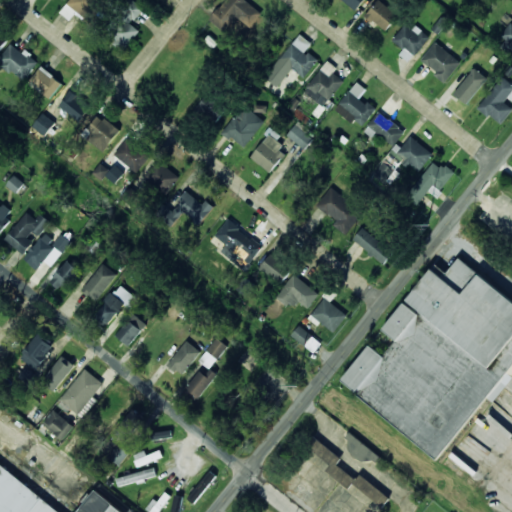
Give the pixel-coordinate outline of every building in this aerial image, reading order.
[(70,0),(60,12),(70,20),(78,12),(86,19),(101,0),(70,0)] [(140,31),(131,24),(144,8),(134,0),(105,37),(124,52),(140,31)] [(227,35),(255,10),(246,0),(227,0),(210,16),(227,35)] [(365,0),(343,0),(355,11),(365,0)] [(386,31),(398,16),(378,0),(366,15),(386,31)] [(393,41),(403,49),(399,55),(410,63),(430,37),(408,20),(393,41)] [(501,47),(511,54),(511,22),(501,36),(506,40),(501,47)] [(0,50),(9,38),(0,32),(0,50)] [(278,87),(292,68),(306,78),(319,61),(306,51),(312,43),(299,34),(266,78),(278,87)] [(462,63),(436,42),(420,61),(446,82),(462,63)] [(39,62),(23,48),(20,51),(12,44),(0,58),(0,62),(23,82),(39,62)] [(334,72),(337,68),(329,61),(304,91),(323,107),(345,81),(334,72)] [(29,82),(50,98),(62,83),(42,66),(29,82)] [(488,78),(474,68),(454,95),(468,105),(488,78)] [(501,125),(511,110),(511,85),(502,78),(479,108),(501,125)] [(367,90),(357,82),(336,108),(361,129),(376,110),(361,97),(367,90)] [(91,107),(72,91),(59,106),(78,123),(91,107)] [(227,105),(207,95),(199,110),(219,120),(227,105)] [(243,148),(265,122),(246,105),(223,131),(243,148)] [(394,146),(405,131),(379,112),(364,132),(372,138),(376,132),(394,146)] [(33,127),(46,136),(55,122),(43,113),(33,127)] [(87,129),(92,133),(87,139),(104,152),(120,131),(99,114),(87,129)] [(305,149),(314,138),(296,125),(287,136),(305,149)] [(250,157),(271,173),(286,154),(280,150),(286,142),(271,130),(250,157)] [(396,145),(392,151),(420,171),(433,153),(410,137),(402,148),(396,145)] [(139,173),(151,155),(127,138),(114,155),(139,173)] [(166,195),(180,177),(159,160),(144,178),(166,195)] [(420,201),(429,191),(437,197),(456,173),(445,164),(441,168),(434,162),(409,192),(420,201)] [(93,173),(102,180),(110,171),(101,163),(93,173)] [(7,185),(17,194),(25,183),(15,175),(7,185)] [(337,220),(333,225),(347,235),(363,212),(329,189),(317,207),(337,220)] [(201,225),(214,207),(206,201),(204,204),(187,192),(173,211),(164,204),(156,215),(172,228),(183,213),(201,225)] [(0,232),(14,212),(4,204),(1,207),(0,206),(0,232)] [(36,219),(27,212),(5,241),(24,255),(36,239),(50,221),(40,214),(36,219)] [(215,236),(233,250),(228,257),(246,271),(264,246),(227,220),(215,236)] [(353,240),(384,265),(394,252),(363,228),(353,240)] [(25,261),(39,270),(54,246),(64,253),(71,241),(59,234),(56,240),(43,232),(25,261)] [(260,270),(283,283),(292,269),(269,255),(260,270)] [(81,272),(68,260),(59,270),(55,266),(46,276),(63,292),(81,272)] [(440,459),(487,397),(494,403),(511,378),(511,300),(457,260),(447,273),(435,264),(406,302),(405,301),(383,330),(397,340),(384,357),(369,345),(340,384),(440,459)] [(96,301),(119,276),(105,263),(82,289),(96,301)] [(320,293),(293,275),(277,297),(294,308),(298,301),(309,308),(320,293)] [(115,294),(113,292),(95,315),(109,325),(125,305),(131,310),(139,299),(121,286),(115,294)] [(348,313),(323,298),(311,317),(336,332),(348,313)] [(130,346),(147,324),(133,313),(116,335),(130,346)] [(315,353),(322,343),(299,326),(291,336),(315,353)] [(56,346),(39,333),(17,361),(25,367),(19,374),(28,381),(56,346)] [(210,369),(228,347),(218,338),(199,360),(210,369)] [(200,350),(185,341),(169,367),(184,376),(200,350)] [(44,382),(57,391),(74,364),(61,355),(44,382)] [(102,381),(84,368),(61,402),(80,415),(102,381)] [(199,398),(218,375),(210,368),(205,374),(201,371),(186,388),(199,398)] [(107,425),(126,402),(110,389),(92,412),(107,425)] [(74,427),(54,410),(43,423),(63,440),(74,427)] [(143,416),(135,410),(118,429),(122,433),(128,426),(131,429),(143,416)] [(154,440),(172,437),(171,430),(153,433),(154,440)] [(381,457),(350,432),(342,442),(366,461),(369,457),(376,463),(381,457)] [(391,498),(360,475),(357,479),(337,465),(342,458),(314,437),(306,448),(330,466),(325,472),(366,503),(369,498),(383,508),(391,498)] [(119,466),(130,453),(119,444),(108,457),(119,466)] [(164,457),(161,450),(147,456),(145,451),(133,455),(138,467),(164,457)] [(78,511),(65,511),(0,462),(0,511),(122,511),(95,491),(78,511)] [(118,486),(157,478),(155,469),(117,477),(118,486)] [(217,476),(210,471),(188,498),(195,504),(217,476)] [(148,511),(159,511),(171,497),(166,493),(158,502),(154,499),(146,510),(148,511)] [(180,511),(184,498),(176,496),(172,511),(180,511)]
